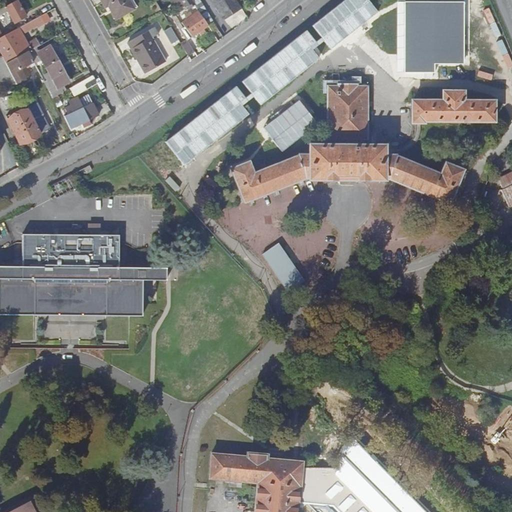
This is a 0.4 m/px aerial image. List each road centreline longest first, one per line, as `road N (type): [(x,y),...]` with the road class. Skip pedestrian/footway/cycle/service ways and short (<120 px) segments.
road 1 (residential): [(143,109),(276,15)]
road 2 (residential): [(0,190),(125,122)]
road 3 (residential): [(125,122),(55,0)]
road 4 (residential): [(143,109),(77,0)]
